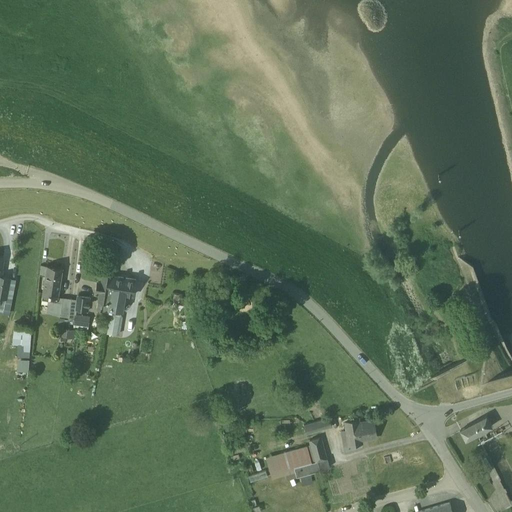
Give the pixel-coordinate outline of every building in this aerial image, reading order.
[(63,268),(47,266),(42,300),(57,302),(63,268)] [(111,275),(103,274),(98,308),(103,309),(103,311),(109,312),(115,277),(111,276),(111,275)] [(9,278),(0,276),(0,297),(5,298),(9,278)] [(135,280),(115,277),(109,312),(121,313),(124,294),(133,295),(135,280)] [(90,298),(77,296),(77,300),(75,309),(76,310),(88,311),(88,306),(87,306),(87,302),(89,303),(90,298)] [(62,298),(60,316),(67,317),(67,314),(69,314),(71,299),(62,298)] [(77,300),(71,299),(69,314),(68,321),(74,321),(75,315),(76,310),(75,309),(77,300)] [(119,334),(123,315),(111,313),(107,332),(119,334)] [(75,315),(74,321),(74,324),(81,325),(82,316),(75,315)] [(13,344),(18,344),(17,357),(30,357),(31,326),(14,325),(13,344)] [(75,337),(74,328),(63,329),(63,337),(75,337)] [(29,371),(29,358),(17,358),(17,370),(29,371)] [(460,429),(465,440),(492,426),(486,415),(460,429)] [(329,418),(304,425),(307,434),(332,427),(329,418)] [(373,420),(358,423),(358,420),(345,422),(349,444),(362,442),(361,440),(376,437),(373,420)] [(320,437),(309,440),(311,445),(315,461),(326,458),(320,437)] [(311,445),(267,457),(272,478),(285,474),(295,471),(294,467),(315,461),(311,445)] [(315,461),(294,467),(295,471),(296,477),(321,470),(326,468),(330,467),(327,458),(326,458),(315,461)] [(295,471),(285,474),(287,479),(296,477),(295,471)] [(452,511),(449,502),(416,511),(452,511)]
